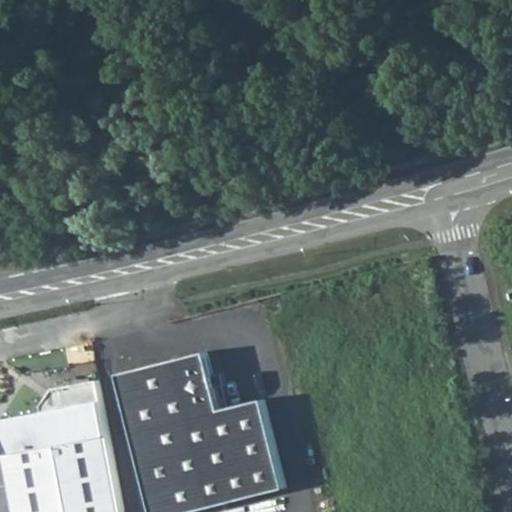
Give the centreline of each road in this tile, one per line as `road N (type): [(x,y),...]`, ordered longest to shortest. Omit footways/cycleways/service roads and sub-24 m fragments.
road 1 (secondary): [(511,153),(152,248),(0,297)]
road 2 (secondary): [(0,299),(158,277),(450,201)]
road 3 (residential): [(511,443),(491,401),(450,201)]
